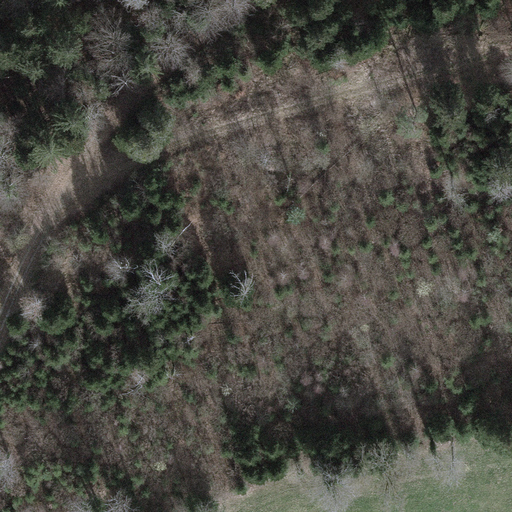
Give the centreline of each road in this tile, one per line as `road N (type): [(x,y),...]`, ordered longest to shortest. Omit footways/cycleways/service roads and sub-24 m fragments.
road 1 (track): [(54,208),(168,141),(511,51)]
road 2 (track): [(252,0),(167,58),(89,150),(54,208)]
road 3 (track): [(54,208),(0,324)]
